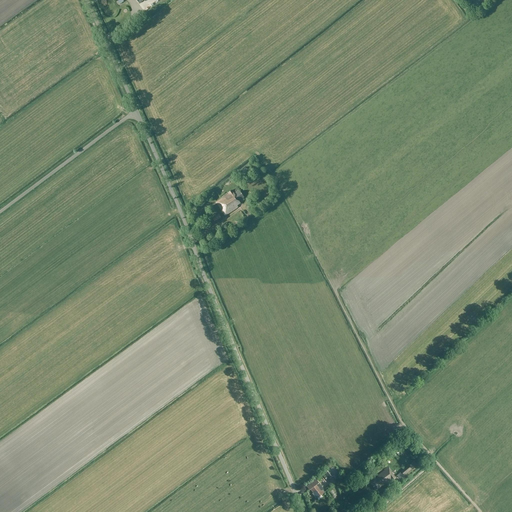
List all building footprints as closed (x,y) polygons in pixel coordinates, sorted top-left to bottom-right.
[(229,194),(216,203),(225,216),(238,207),(236,205),(240,203),(238,201),(244,197),(239,190),(233,193),(231,190),(228,193),(229,194)] [(408,473),(408,472),(412,468),(417,464),(414,461),(409,465),(406,468),(405,468),(401,471),(404,476),(408,473)] [(379,476),(369,482),(375,490),(391,480),(392,481),(395,479),(391,472),(392,472),(388,467),(384,470),(385,471),(378,475),(379,476)] [(329,479),(332,477),(336,473),(332,468),(324,474),(329,479)] [(321,495),(324,493),(322,490),(323,489),(316,480),(311,484),(313,487),(310,490),(313,493),(312,494),(315,498),(316,497),(318,500),(322,497),(321,495)]
